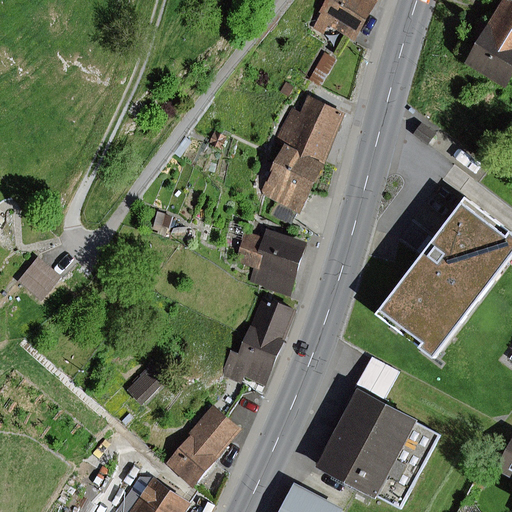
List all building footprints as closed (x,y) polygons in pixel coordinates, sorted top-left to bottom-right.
[(375,0),(331,0),(324,12),(326,15),(318,28),(326,33),(332,23),(362,40),(382,6),(375,2),(375,0)] [(511,0),(499,0),(485,24),(478,20),(459,51),(465,55),(460,63),(502,88),(511,71),(511,0)] [(339,60),(326,53),(311,81),(324,88),(339,60)] [(286,145),(262,193),(301,213),(306,215),(332,165),(330,162),(350,113),(312,96),(303,113),(296,109),(278,141),(286,145)] [(511,117),(503,131),(511,136),(511,117)] [(421,123),(412,135),(425,145),(434,133),(421,123)] [(218,131),(211,145),(225,151),(232,138),(218,131)] [(301,213),(278,203),(271,217),(295,227),(301,213)] [(511,257),(511,236),(465,203),(379,321),(436,363),(511,257)] [(160,213),(154,230),(170,235),(175,218),(160,213)] [(0,241),(11,225),(0,217),(0,241)] [(258,268),(253,282),(297,297),(315,244),(271,229),(269,235),(251,229),(240,262),(258,268)] [(67,278),(42,258),(21,283),(46,304),(67,278)] [(302,310),(265,296),(243,353),(234,350),(223,376),(244,384),(247,377),(272,387),(302,310)] [(359,386),(383,399),(398,373),(373,360),(359,386)] [(155,366),(130,390),(146,407),(171,382),(155,366)] [(436,434),(355,392),(314,469),(372,499),(374,496),(398,508),(436,434)] [(197,435),(172,465),(200,489),(249,430),(217,404),(193,432),(197,435)] [(511,480),(511,436),(493,470),(511,480)] [(118,511),(135,511),(159,478),(141,478),(118,511)] [(193,511),(198,505),(159,478),(135,511),(193,511)] [(343,511),(295,488),(282,511),(343,511)]
